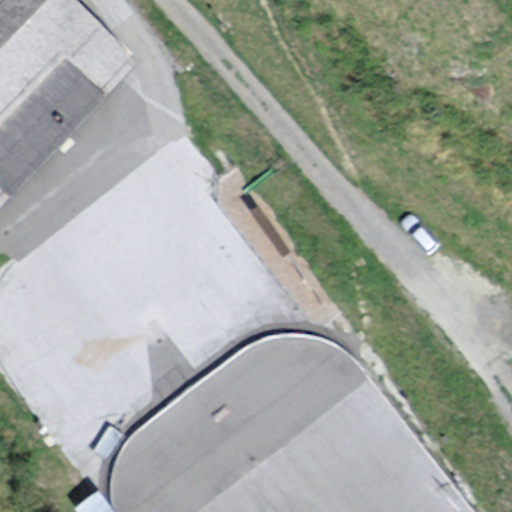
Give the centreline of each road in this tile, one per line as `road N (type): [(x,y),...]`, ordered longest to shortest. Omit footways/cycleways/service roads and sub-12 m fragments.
road 1 (track): [(165,0),(466,324),(511,405)]
road 2 (residential): [(92,0),(172,129)]
